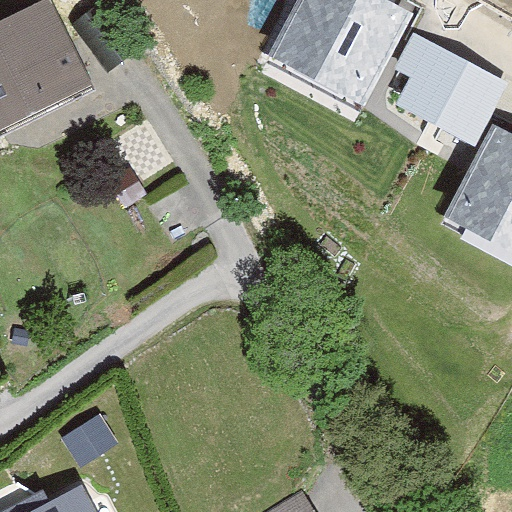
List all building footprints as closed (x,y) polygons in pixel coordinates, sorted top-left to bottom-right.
[(379,0),(302,0),(273,57),(360,102),(410,16),(379,0)] [(46,22),(0,42),(0,120),(75,87),(46,22)] [(504,83),(433,47),(403,105),(474,141),(504,83)] [(511,139),(498,132),(453,217),(511,247),(511,139)] [(88,511),(79,494),(43,511),(88,511)] [(309,511),(300,498),(276,511),(309,511)]
